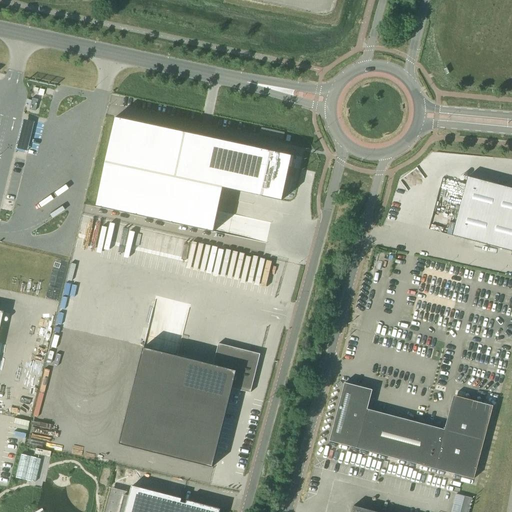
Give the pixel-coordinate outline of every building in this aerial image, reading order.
[(115,118),(96,207),(213,232),(223,188),(282,201),(289,167),(292,168),(294,156),(115,118)] [(511,189),(469,179),(454,238),(511,253),(511,189)] [(219,358),(87,323),(61,419),(216,461),(237,381),(255,386),(260,369),(258,369),(263,349),(235,342),(235,340),(224,337),(219,358)] [(344,383),(329,441),(356,448),(405,461),(473,479),(491,411),(492,407),(453,397),(452,400),(444,429),(367,409),(372,391),(344,383)] [(167,496),(132,486),(124,511),(211,511),(212,510),(180,502),(181,499),(167,495),(167,496)]
